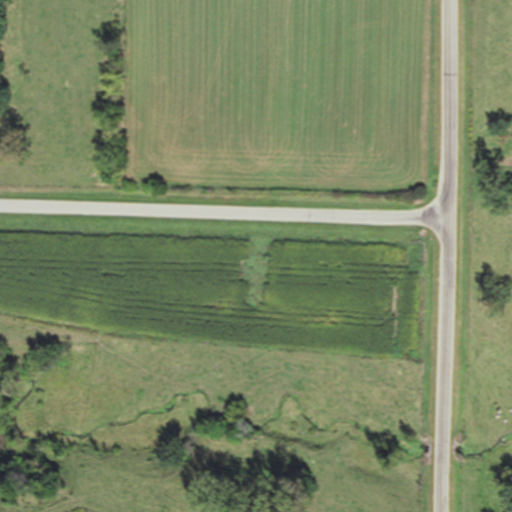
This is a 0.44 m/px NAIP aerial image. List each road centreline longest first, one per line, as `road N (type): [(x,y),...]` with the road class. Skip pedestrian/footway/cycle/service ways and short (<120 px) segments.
road 1 (residential): [(445,511),(447,0)]
road 2 (residential): [(447,217),(0,212)]
